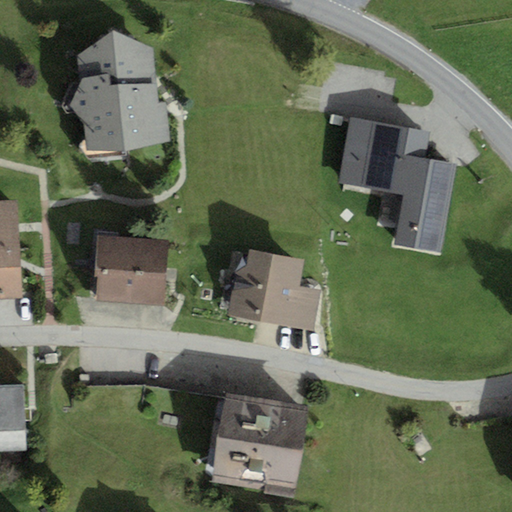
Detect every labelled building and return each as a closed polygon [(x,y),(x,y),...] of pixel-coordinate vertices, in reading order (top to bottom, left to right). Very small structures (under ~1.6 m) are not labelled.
[(153,50),(113,31),(78,58),(81,80),(71,107),(84,125),(87,150),(125,152),(170,142),(166,103),(158,103),(153,50)] [(429,134),(352,119),(339,183),(405,196),(395,246),(439,254),(457,165),(424,158),(429,134)] [(16,201),(0,201),(0,299),(21,298),(19,263),(18,228),(16,201)] [(168,242),(97,235),(93,277),(100,277),(98,299),(162,305),(168,242)] [(304,261),(249,250),(246,267),(233,273),(230,282),(232,288),(227,315),(314,331),(320,291),(298,286),(304,261)] [(24,387),(0,387),(0,451),(27,450),(24,387)] [(308,407),(226,393),(221,423),(211,480),(264,488),(263,495),(292,499),(308,407)]
